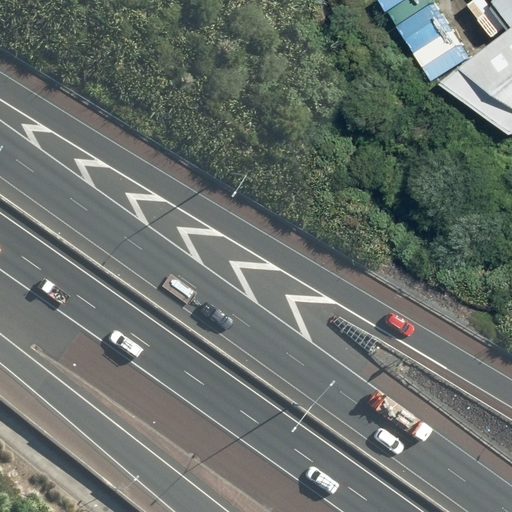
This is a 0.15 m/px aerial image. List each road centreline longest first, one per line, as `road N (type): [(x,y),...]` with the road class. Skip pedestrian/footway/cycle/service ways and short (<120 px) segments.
road 1 (motorway): [(0,138),(511,503)]
road 2 (motorway): [(0,84),(511,391)]
road 3 (motorway): [(397,511),(0,224)]
road 4 (motorway): [(195,511),(0,349)]
